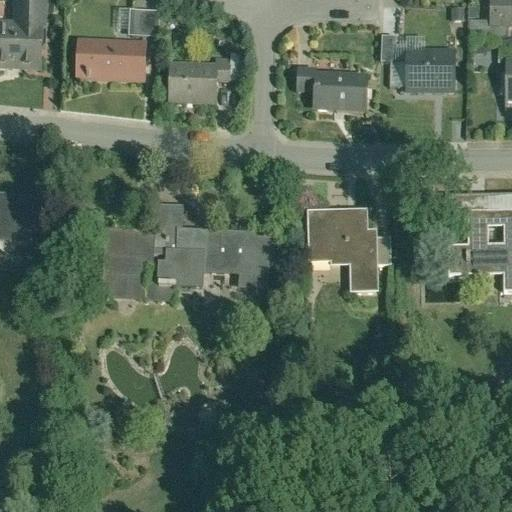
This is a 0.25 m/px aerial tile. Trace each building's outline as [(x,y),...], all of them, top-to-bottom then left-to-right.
[(511,0),(509,0),(509,4),(484,4),(484,29),(484,36),(504,36),(511,35),(511,0)] [(0,81),(41,82),(43,8),(13,7),(12,30),(0,29),(0,81)] [(128,20),(127,47),(158,47),(159,21),(128,20)] [(504,45),(504,36),(484,36),(484,29),(464,29),(464,44),(504,45)] [(400,70),(390,70),(390,45),(375,45),(375,70),(384,70),(383,99),(400,99),(400,70)] [(74,91),(143,94),(145,52),(76,48),(74,91)] [(501,69),(511,68),(511,57),(492,57),(492,73),(501,73),(501,69)] [(449,104),(449,60),(400,59),(400,70),(400,99),(400,104),(449,104)] [(214,116),(215,84),(227,84),(227,68),(216,67),(216,74),(170,72),(168,114),(214,116)] [(511,114),(511,68),(501,69),(501,73),(500,114),(511,114)] [(294,104),(313,104),(312,120),(360,122),(362,83),(314,80),(314,76),(296,75),(294,104)] [(0,253),(28,256),(31,208),(0,206),(0,253)] [(276,250),(256,249),(256,243),(176,240),(177,215),(152,214),(151,242),(104,240),(103,269),(110,269),(109,305),(146,306),(147,285),(157,286),(157,306),(176,306),(177,298),(207,299),(208,283),(233,284),(232,295),(267,296),(268,272),(275,272),(276,250)] [(464,283),(499,283),(499,302),(511,301),(511,215),(463,216),(464,283)] [(360,219),(300,221),(302,274),(347,272),(347,304),(372,304),(371,272),(385,271),(384,246),(371,247),(370,241),(361,242),(360,219)]
